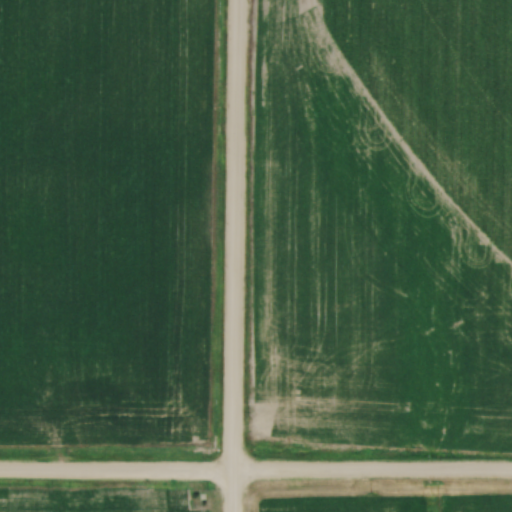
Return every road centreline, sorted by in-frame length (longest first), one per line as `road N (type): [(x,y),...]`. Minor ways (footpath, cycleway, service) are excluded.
road 1 (tertiary): [(232,511),(236,0)]
road 2 (residential): [(0,474),(511,477)]
